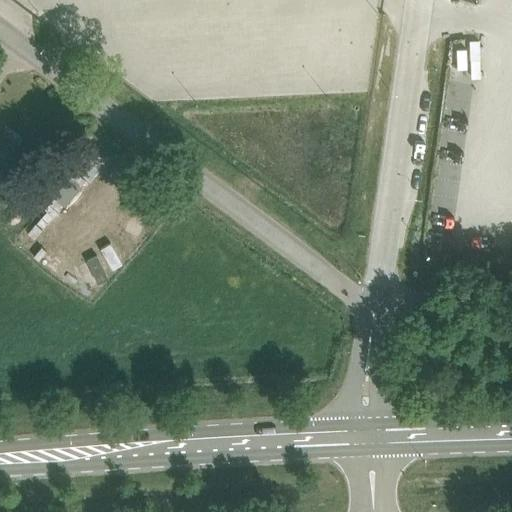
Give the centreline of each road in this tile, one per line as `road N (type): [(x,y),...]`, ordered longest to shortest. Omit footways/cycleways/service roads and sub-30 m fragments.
road 1 (unclassified): [(324,273),(0,29)]
road 2 (tertiary): [(0,470),(371,449)]
road 3 (tertiary): [(366,425),(0,447)]
road 4 (unclassified): [(375,305),(420,0)]
road 5 (residential): [(511,341),(427,301),(375,305)]
road 6 (tertiary): [(511,421),(366,425)]
road 7 (tertiary): [(371,449),(511,446)]
road 8 (unclassified): [(366,425),(375,305)]
